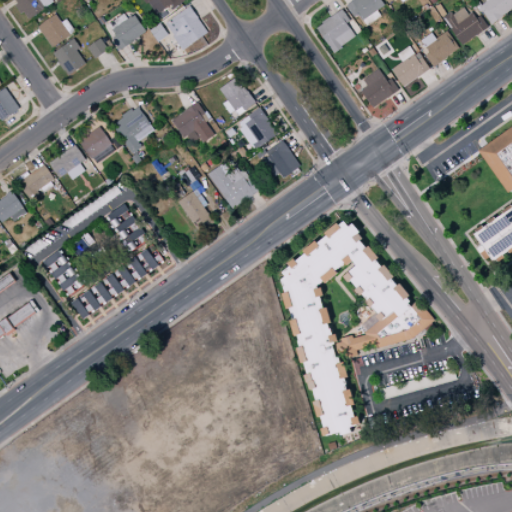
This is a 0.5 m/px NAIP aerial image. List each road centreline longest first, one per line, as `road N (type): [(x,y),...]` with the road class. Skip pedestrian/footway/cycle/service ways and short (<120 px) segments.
road 1 (residential): [(0,159),(102,87),(203,67),(300,0)]
road 2 (secondary): [(53,381),(284,217)]
road 3 (residential): [(342,176),(511,384)]
road 4 (residential): [(511,355),(377,151)]
road 5 (residential): [(377,151),(275,0)]
road 6 (residential): [(216,0),(292,107)]
